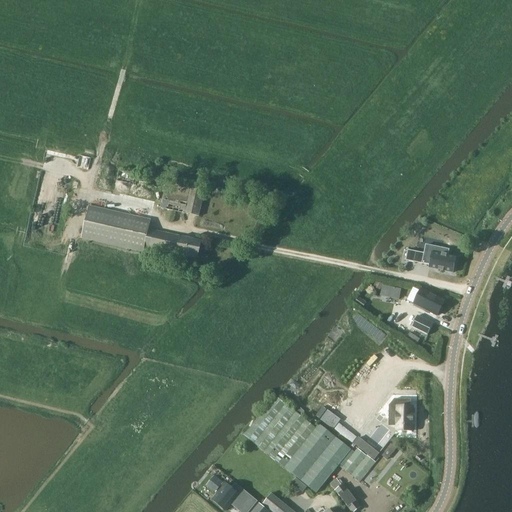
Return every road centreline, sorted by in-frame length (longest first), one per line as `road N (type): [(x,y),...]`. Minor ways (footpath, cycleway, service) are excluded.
road 1 (track): [(116,511),(233,379),(349,265)]
road 2 (tertiary): [(511,216),(474,282),(457,346),(453,470),(436,511)]
road 3 (track): [(340,262),(511,58)]
road 4 (track): [(90,196),(139,0)]
road 5 (track): [(167,226),(150,210),(90,196),(67,263)]
